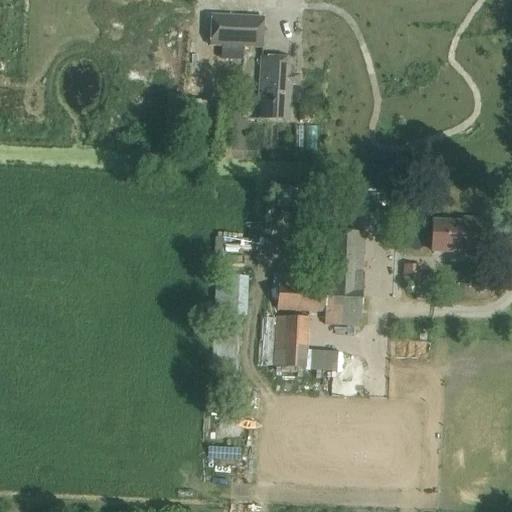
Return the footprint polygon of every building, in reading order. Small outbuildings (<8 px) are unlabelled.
[(211,48),(212,48),(212,61),(241,62),(241,49),(263,50),(265,19),(212,17),(211,48)] [(290,122),(292,88),(300,88),(300,76),(293,76),(294,60),(262,58),(260,102),(264,102),(263,120),(290,122)] [(215,105),(186,103),(182,149),(212,151),(215,105)] [(309,110),(299,110),(299,122),(309,123),(309,110)] [(478,255),(480,221),(461,220),(461,224),(434,223),(432,252),(478,255)] [(360,327),(364,234),(328,233),(326,276),(279,274),(277,311),(325,313),(325,326),(360,327)] [(435,286),(436,267),(422,266),(420,284),(435,286)] [(243,316),(243,277),(227,277),(227,316),(243,316)]
